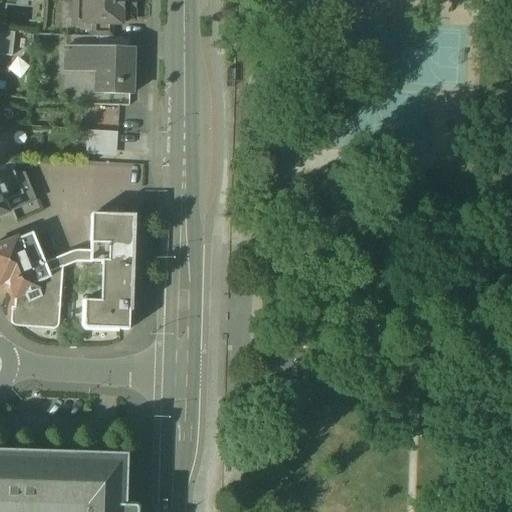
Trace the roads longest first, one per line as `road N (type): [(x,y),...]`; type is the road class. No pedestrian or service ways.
road 1 (secondary): [(184,0),(180,373)]
road 2 (tertiary): [(180,373),(0,365)]
road 3 (secondary): [(180,373),(172,511)]
